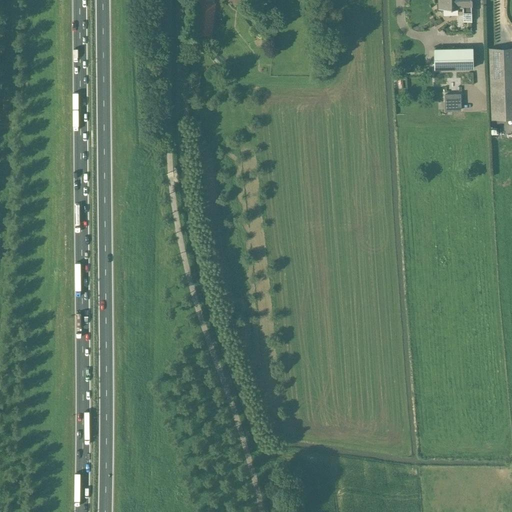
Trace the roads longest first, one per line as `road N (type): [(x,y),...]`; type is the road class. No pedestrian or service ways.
road 1 (trunk): [(78,0),(81,511)]
road 2 (trunk): [(103,511),(102,0)]
